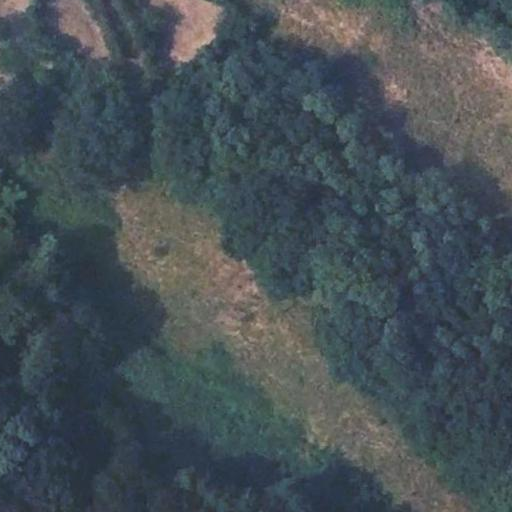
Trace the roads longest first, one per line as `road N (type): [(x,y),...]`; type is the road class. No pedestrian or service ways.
road 1 (track): [(0,97),(89,120),(143,119),(135,58),(107,0)]
road 2 (track): [(158,205),(143,119),(274,32)]
